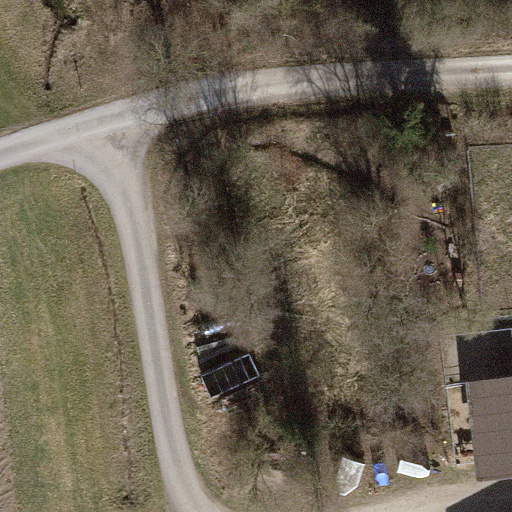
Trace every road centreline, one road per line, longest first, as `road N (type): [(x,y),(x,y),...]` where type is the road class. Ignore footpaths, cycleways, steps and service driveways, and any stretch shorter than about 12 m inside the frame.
road 1 (track): [(104,117),(361,85),(511,78)]
road 2 (track): [(104,117),(187,511)]
